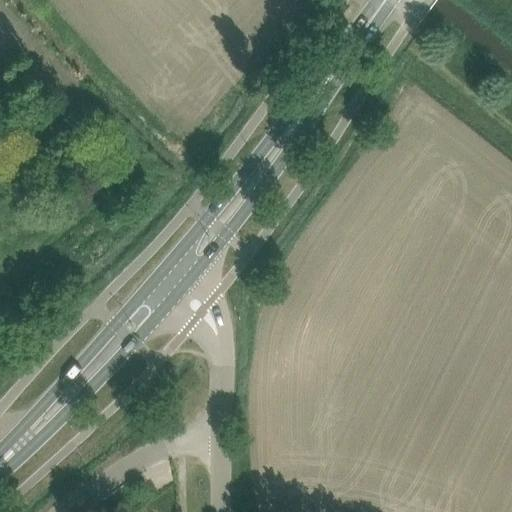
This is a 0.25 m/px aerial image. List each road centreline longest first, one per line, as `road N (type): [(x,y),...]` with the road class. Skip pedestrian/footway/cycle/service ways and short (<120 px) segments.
road 1 (unclassified): [(210,511),(212,327),(178,298)]
road 2 (secondary): [(178,298),(266,191),(300,119)]
road 3 (secondary): [(300,119),(157,281)]
road 4 (secondary): [(34,436),(82,407),(178,298)]
road 5 (secondary): [(157,281),(42,409),(34,436)]
road 6 (secondary): [(300,119),(388,0)]
